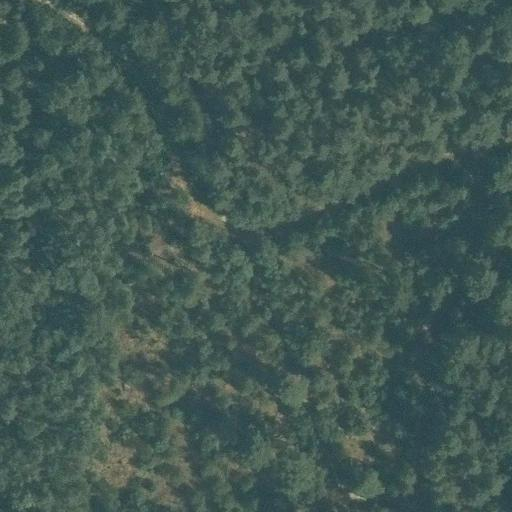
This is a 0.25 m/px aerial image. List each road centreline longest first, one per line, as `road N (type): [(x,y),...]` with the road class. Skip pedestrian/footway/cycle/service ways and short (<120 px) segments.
road 1 (track): [(416,492),(426,313),(447,274),(481,145)]
road 2 (track): [(232,226),(201,212),(132,76),(85,28),(38,0)]
road 3 (track): [(481,145),(377,168),(232,226)]
